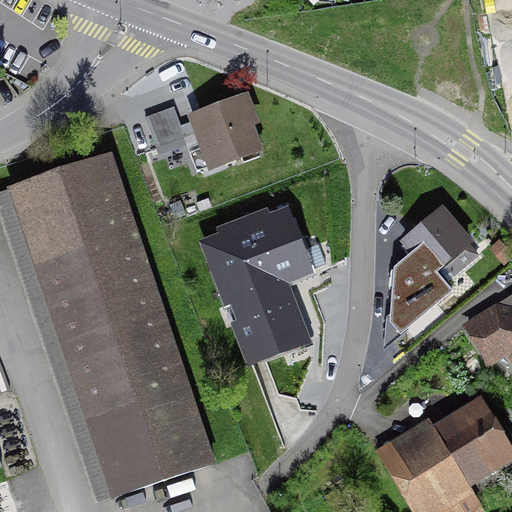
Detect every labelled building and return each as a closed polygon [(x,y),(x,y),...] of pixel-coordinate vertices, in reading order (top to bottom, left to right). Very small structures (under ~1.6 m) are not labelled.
[(172,111),(144,122),(154,150),(182,140),(195,173),(210,168),(210,169),(255,152),(245,126),(251,124),(242,101),(221,109),(220,107),(208,112),(209,113),(192,120),(198,137),(184,143),(172,111)] [(140,125),(140,123),(134,105),(117,111),(124,130),(140,125)] [(112,499),(210,466),(107,158),(9,191),(112,499)] [(313,278),(288,214),(204,246),(250,366),(308,344),(287,288),(313,278)] [(475,257),(464,245),(439,214),(404,244),(414,255),(395,272),(394,280),(388,280),(387,288),(394,288),(392,313),(403,327),(405,328),(446,293),(430,274),(435,270),(445,282),(475,257)] [(511,315),(494,311),(466,329),(487,363),(506,351),(511,360),(511,315)] [(511,455),(481,405),(385,464),(378,452),(375,454),(409,511),(477,511),(481,510),(465,483),(511,455)] [(0,483),(0,511),(14,511),(4,482),(0,483)]
